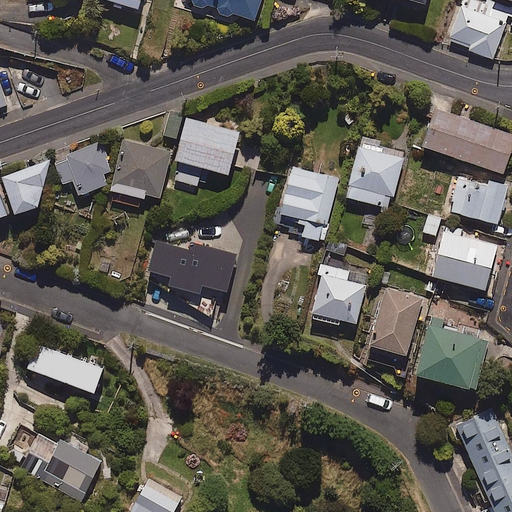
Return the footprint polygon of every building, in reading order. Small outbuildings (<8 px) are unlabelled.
[(199,0),(253,17),(258,0),(199,0)] [(509,13),(475,0),(463,0),(448,41),(492,58),(509,13)] [(0,105),(9,103),(0,78),(0,105)] [(511,140),(511,132),(431,107),(420,145),(503,170),(511,140)] [(181,113),(170,109),(163,133),(175,136),(181,113)] [(238,131),(187,115),(174,157),(181,159),(175,178),(195,185),(201,165),(225,173),(238,131)] [(380,140),(361,135),(344,194),(383,205),(399,150),(379,144),(380,140)] [(170,152),(124,138),(106,197),(136,206),(141,191),(157,196),(170,152)] [(111,168),(97,140),(52,163),(63,183),(71,179),(79,195),(105,181),(101,173),(111,168)] [(0,192),(6,212),(37,201),(46,158),(0,174),(0,192)] [(339,177),(290,164),(275,222),(284,224),(287,217),(305,222),(302,234),(322,240),(339,177)] [(508,185),(460,171),(449,208),(496,223),(508,185)] [(440,217),(427,213),(422,231),(436,234),(440,217)] [(463,229),(445,223),(429,272),(482,289),(496,245),(461,234),(463,229)] [(323,263),(307,320),(331,327),(334,316),(355,322),(365,284),(346,279),(348,270),(323,263)] [(422,297),(385,286),(366,344),(404,355),(422,297)] [(442,319),(429,315),(413,372),(474,389),(488,338),(440,325),(442,319)] [(511,511),(511,453),(491,406),(454,423),(493,511),(511,511)] [(63,435),(43,474),(54,480),(52,483),(84,499),(106,457),(63,435)] [(171,511),(180,496),(148,478),(129,511),(171,511)]
